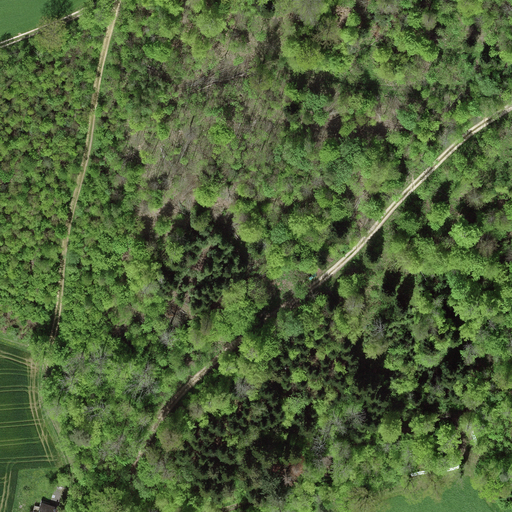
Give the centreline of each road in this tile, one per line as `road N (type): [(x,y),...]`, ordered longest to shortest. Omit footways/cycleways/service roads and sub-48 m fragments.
road 1 (track): [(126,511),(148,443),(187,389),(355,252),(466,138),(511,106)]
road 2 (track): [(121,0),(66,243),(43,401),(71,456),(65,511)]
road 3 (track): [(190,511),(259,490),(341,442),(487,405)]
